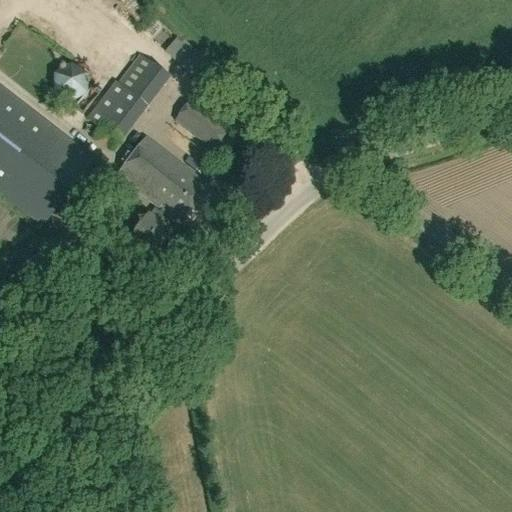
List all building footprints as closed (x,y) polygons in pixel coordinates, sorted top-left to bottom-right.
[(178,38),(164,54),(184,72),(185,71),(194,78),(206,64),(178,38)] [(119,146),(170,80),(140,56),(118,84),(114,82),(86,119),(119,146)] [(70,107),(87,96),(87,77),(70,67),(52,76),(52,96),(70,107)] [(0,88),(0,195),(42,228),(94,161),(0,88)] [(190,103),(175,122),(214,152),(229,133),(190,103)] [(161,212),(171,220),(180,227),(209,189),(145,139),(116,177),(161,212)] [(154,210),(148,218),(148,217),(131,239),(153,256),(170,235),(164,230),(171,220),(161,212),(160,214),(154,210)] [(49,248),(20,266),(35,290),(44,285),(50,295),(70,282),(49,248)] [(66,360),(78,372),(89,361),(77,350),(66,360)]
